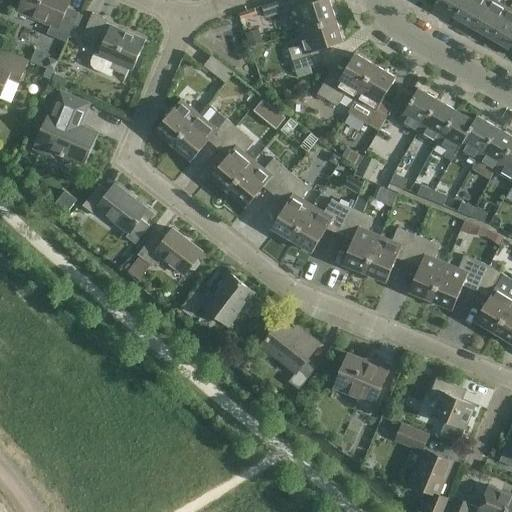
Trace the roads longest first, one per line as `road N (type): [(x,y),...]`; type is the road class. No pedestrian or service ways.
road 1 (residential): [(508,379),(298,292),(137,168),(132,141),(184,15)]
road 2 (unclassified): [(355,511),(0,207)]
road 3 (residential): [(376,0),(402,31),(511,88)]
